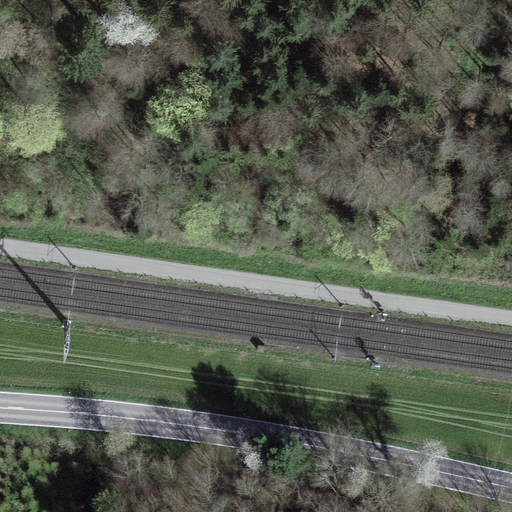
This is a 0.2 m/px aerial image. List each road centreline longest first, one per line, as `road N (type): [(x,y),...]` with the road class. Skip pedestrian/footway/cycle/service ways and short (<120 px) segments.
road 1 (tertiary): [(0,407),(281,439),(511,487)]
road 2 (track): [(511,322),(0,250)]
